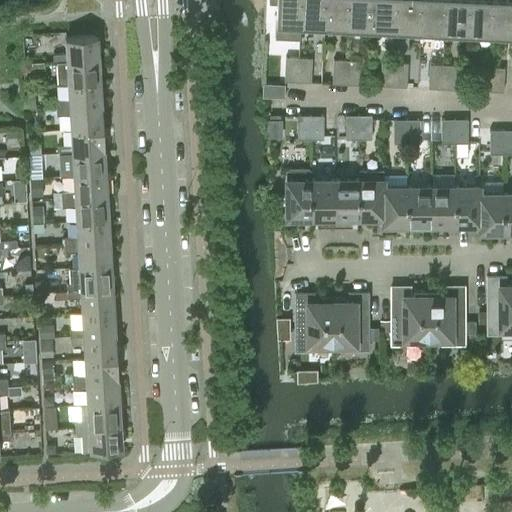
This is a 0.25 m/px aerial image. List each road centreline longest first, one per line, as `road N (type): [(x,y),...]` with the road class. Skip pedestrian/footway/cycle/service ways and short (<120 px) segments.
road 1 (residential): [(104,511),(150,508),(172,469),(156,92)]
road 2 (residential): [(511,253),(459,266),(290,267)]
